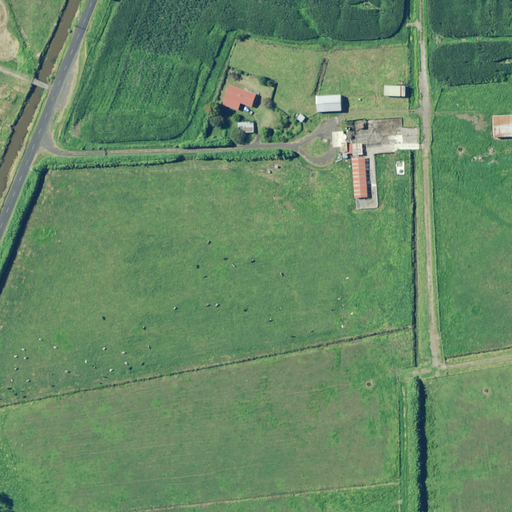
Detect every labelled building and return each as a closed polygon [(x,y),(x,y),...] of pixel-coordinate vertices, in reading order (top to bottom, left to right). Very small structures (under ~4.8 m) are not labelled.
[(256,95),(229,86),(223,105),(238,110),(241,103),(252,107),(256,95)] [(406,97),(406,86),(385,86),(385,96),(406,97)] [(342,111),(341,95),(317,97),(318,112),(342,111)] [(305,117),(301,114),(297,119),(302,122),(305,117)] [(511,136),(511,115),(493,117),(494,138),(511,136)] [(254,133),(254,123),(238,123),(239,133),(254,133)] [(352,158),(355,198),(368,197),(365,157),(360,157),(360,155),(363,155),(362,146),(364,146),(364,143),(353,144),(350,144),(350,143),(342,143),(343,152),(343,158),(349,157),(349,154),(353,154),(353,155),(356,155),(357,157),(352,158)]
